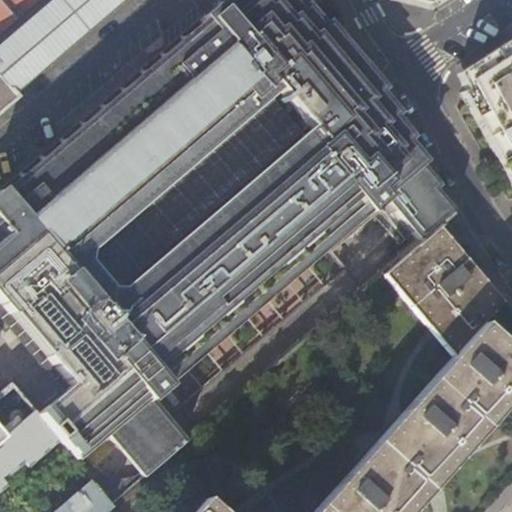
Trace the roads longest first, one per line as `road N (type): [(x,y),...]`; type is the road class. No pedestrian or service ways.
road 1 (residential): [(401,71),(511,252)]
road 2 (residential): [(505,0),(401,71)]
